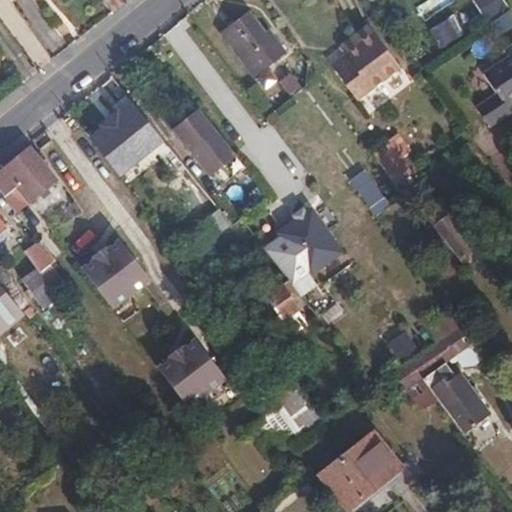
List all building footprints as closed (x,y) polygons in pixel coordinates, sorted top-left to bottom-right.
[(499,36),(511,28),(511,11),(492,24),(499,36)] [(269,41),(248,15),(223,35),(253,73),(284,49),(274,37),(269,41)] [(443,49),(467,34),(456,15),(431,30),(443,49)] [(511,103),(511,41),(500,51),(505,57),(481,76),(505,108),(511,103)] [(358,43),(327,69),(349,97),(380,72),(358,43)] [(295,73),(282,81),(292,96),(305,88),(295,73)] [(129,99),(115,83),(105,91),(117,106),(106,115),(102,111),(95,116),(99,121),(92,126),(111,150),(145,123),(137,112),(132,117),(121,105),(129,99)] [(235,152),(197,105),(170,127),(209,173),(235,152)] [(386,143),(370,154),(394,188),(410,175),(386,143)] [(56,182),(29,147),(11,161),(0,169),(0,188),(5,195),(19,185),(31,200),(56,182)] [(82,210),(75,200),(45,220),(53,230),(82,210)] [(466,265),(479,253),(477,251),(440,200),(425,212),(466,265)] [(338,247),(307,208),(276,233),(307,272),(338,247)] [(223,210),(203,222),(212,238),(232,227),(223,210)] [(51,260),(37,240),(25,251),(39,270),(51,260)] [(121,240),(82,270),(113,310),(152,280),(121,240)] [(214,260),(206,251),(190,264),(208,285),(232,266),(222,254),(214,260)] [(61,298),(39,270),(25,281),(47,308),(61,298)] [(296,295),(302,290),(291,277),(265,297),(276,311),(281,307),(290,317),(304,305),(296,295)] [(0,329),(21,312),(0,286),(0,329)] [(437,344),(419,358),(429,372),(469,343),(446,312),(425,328),(437,344)] [(68,344),(84,334),(75,321),(59,331),(68,344)] [(411,332),(390,343),(398,359),(419,348),(411,332)] [(196,339),(157,370),(190,410),(229,379),(196,339)] [(402,372),(431,409),(441,401),(431,387),(422,376),(429,372),(419,358),(402,372)] [(379,388),(408,427),(431,409),(402,372),(379,388)] [(441,401),(464,432),(488,414),(458,374),(446,383),(442,378),(431,387),(441,401)] [(298,385),(272,405),(296,436),(322,416),(298,385)] [(150,473),(125,442),(118,448),(83,401),(55,424),(68,442),(64,444),(72,454),(76,452),(91,470),(116,451),(139,481),(150,473)] [(363,444),(392,481),(405,470),(377,434),(363,444)] [(319,478),(347,511),(353,511),(392,481),(363,444),(319,478)]
